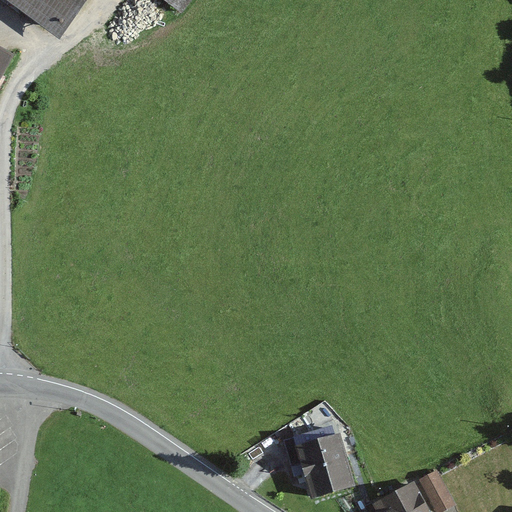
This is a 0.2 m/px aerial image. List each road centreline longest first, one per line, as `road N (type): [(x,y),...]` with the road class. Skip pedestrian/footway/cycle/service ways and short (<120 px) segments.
road 1 (track): [(107,0),(4,108),(0,264)]
road 2 (unclassified): [(0,384),(103,408),(260,511)]
